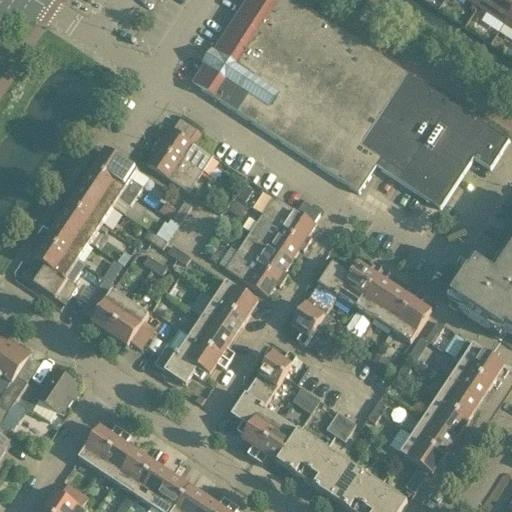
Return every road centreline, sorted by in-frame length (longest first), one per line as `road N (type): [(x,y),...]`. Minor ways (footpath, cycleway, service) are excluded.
road 1 (residential): [(352,203),(32,0)]
road 2 (residential): [(352,203),(191,447)]
road 3 (residential): [(511,168),(446,257),(352,203)]
road 4 (residential): [(21,511),(59,471),(116,380)]
road 5 (residential): [(116,380),(0,303)]
